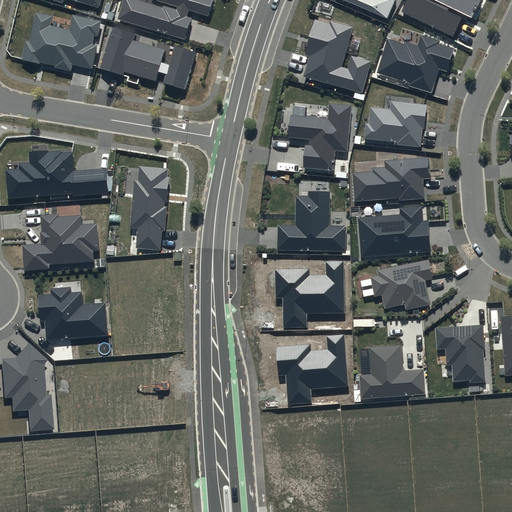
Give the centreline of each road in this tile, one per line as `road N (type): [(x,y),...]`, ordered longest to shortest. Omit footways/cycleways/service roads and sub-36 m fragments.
road 1 (tertiary): [(229,139),(211,283),(227,511)]
road 2 (residential): [(511,265),(491,253),(476,228),(469,127),(511,28)]
road 3 (residential): [(0,96),(229,139)]
road 4 (tertiary): [(269,0),(229,139)]
